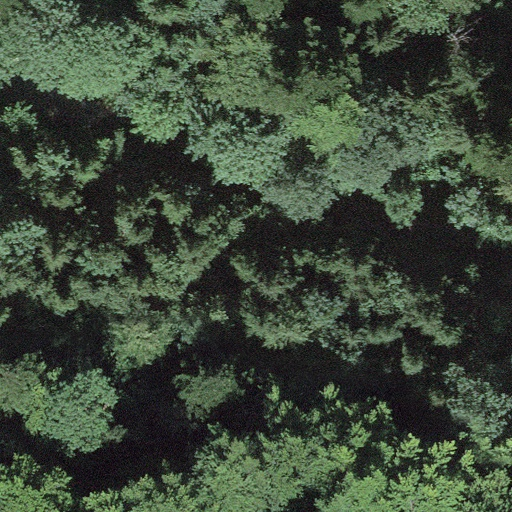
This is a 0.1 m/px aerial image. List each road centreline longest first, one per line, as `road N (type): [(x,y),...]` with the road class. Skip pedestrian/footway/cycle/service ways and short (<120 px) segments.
road 1 (track): [(511,251),(242,176),(0,88)]
road 2 (track): [(511,411),(379,446),(9,511)]
